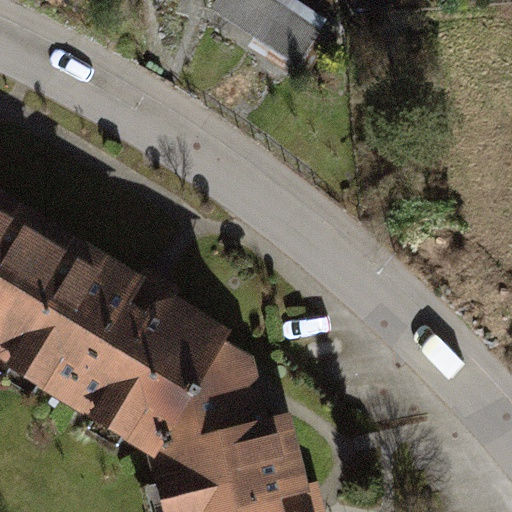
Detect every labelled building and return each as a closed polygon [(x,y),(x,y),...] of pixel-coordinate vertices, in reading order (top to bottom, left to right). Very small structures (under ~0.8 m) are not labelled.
[(215,0),(213,3),(299,68),(333,23),(302,0),(215,0)] [(0,358),(5,362),(75,229),(0,183),(0,358)] [(75,229),(5,362),(167,459),(240,324),(75,229)] [(240,324),(167,459),(283,425),(240,324)] [(283,425),(167,459),(176,511),(326,511),(304,420),(283,425)]
